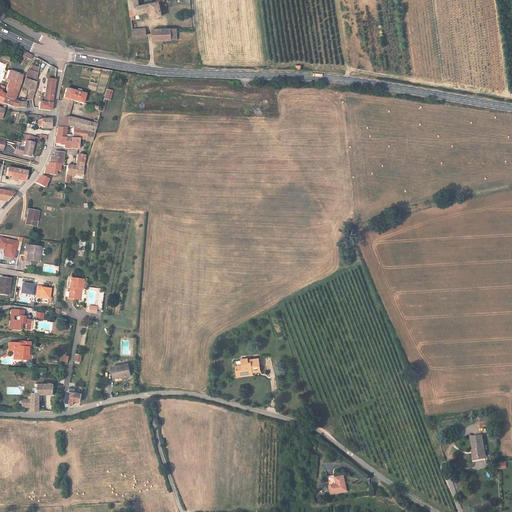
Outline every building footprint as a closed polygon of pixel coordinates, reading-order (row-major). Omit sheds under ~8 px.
[(136,6),(135,0),(125,0),(126,9),(136,8),(136,6)] [(159,16),(157,2),(161,1),(162,4),(170,2),(170,0),(154,0),(154,2),(136,6),(136,8),(126,9),(127,17),(145,12),(146,15),(150,14),(150,18),(159,16)] [(174,39),(174,29),(174,28),(150,30),(150,35),(151,40),(174,39)] [(33,56),(25,52),(23,55),(31,60),(33,56)] [(21,77),(7,72),(4,80),(8,82),(18,86),(21,77)] [(36,75),(28,73),(27,72),(24,82),(34,85),(36,75)] [(5,89),(6,91),(15,94),(18,86),(8,82),(5,89)] [(28,89),(33,91),(34,85),(24,82),(21,89),(28,91),(28,89)] [(52,83),(45,83),(42,97),(50,98),(52,83)] [(68,120),(71,102),(80,104),(82,95),(63,89),(59,102),(55,115),(54,127),(65,128),(93,133),(94,131),(96,124),(68,120)] [(6,91),(5,94),(1,104),(4,105),(7,106),(10,107),(13,101),(15,94),(6,91)] [(42,100),(38,99),(37,110),(36,111),(48,113),(50,98),(42,97),(42,100)] [(18,102),(13,101),(10,107),(16,108),(24,110),(26,103),(26,102),(24,101),(20,100),(19,102),(18,102)] [(39,122),(37,122),(37,127),(49,130),(48,127),(48,122),(40,121),(39,122)] [(90,143),(93,133),(65,128),(64,129),(63,139),(69,140),(67,150),(75,151),(77,141),(90,143)] [(67,150),(69,140),(63,139),(64,129),(55,129),(54,137),(54,138),(53,138),(53,141),(52,145),(53,145),(61,146),(61,149),(67,150)] [(33,144),(34,138),(22,135),(20,141),(25,142),(33,144)] [(31,150),(24,148),(24,150),(17,148),(15,154),(29,158),(31,150)] [(82,165),(83,158),(74,156),(73,163),(82,165)] [(59,165),(60,159),(51,158),(48,157),(47,164),(59,165)] [(80,176),(82,165),(73,163),(72,168),(66,167),(65,174),(80,176)] [(58,172),(59,165),(47,164),(46,164),(46,169),(43,169),(43,175),(54,176),(55,172),(58,172)] [(15,179),(26,181),(28,171),(9,167),(8,175),(16,177),(15,179)] [(43,188),(47,179),(40,177),(39,177),(32,184),(33,184),(43,188)] [(12,196),(0,192),(0,201),(6,203),(12,196)] [(33,225),(36,211),(27,209),(24,223),(33,225)] [(11,257),(15,240),(0,236),(0,246),(3,247),(1,254),(11,257)] [(38,262),(40,247),(29,246),(27,260),(38,262)] [(82,289),(83,280),(72,278),(69,298),(78,300),(79,289),(81,289),(82,289)] [(35,285),(23,283),(21,292),(33,294),(35,285)] [(43,286),(37,286),(36,298),(41,298),(50,299),(52,288),(43,287),(43,286)] [(27,329),(28,319),(22,318),(19,318),(19,315),(20,315),(21,310),(9,309),(8,314),(13,315),(13,320),(9,319),(9,329),(18,330),(19,323),(23,323),(22,328),(27,329)] [(24,355),(25,347),(22,347),(22,341),(12,341),(12,343),(1,343),(1,350),(9,350),(11,351),(13,353),(13,359),(21,359),(22,355),(24,355)] [(257,359),(256,359),(246,359),(246,358),(241,359),(241,365),(235,365),(235,374),(259,371),(257,359)] [(128,373),(126,361),(109,364),(111,374),(119,373),(119,374),(128,373)] [(51,393),(51,384),(34,384),(34,388),(33,388),(33,389),(33,390),(33,391),(34,391),(34,393),(31,393),(31,400),(30,407),(30,410),(39,411),(39,393),(51,393)] [(80,401),(81,394),(74,393),(69,392),(67,392),(65,403),(70,404),(72,404),(73,400),(80,401)] [(474,454),(484,453),(482,432),(471,433),(472,446),(474,446),(474,454)] [(472,446),(471,446),(471,456),(484,455),(484,453),(474,454),(474,446),(472,446)] [(327,477),(327,483),(330,495),(346,493),(343,477),(335,478),(334,476),(327,477)]
